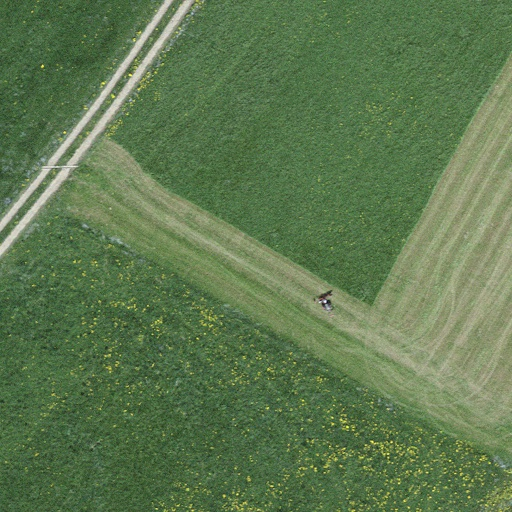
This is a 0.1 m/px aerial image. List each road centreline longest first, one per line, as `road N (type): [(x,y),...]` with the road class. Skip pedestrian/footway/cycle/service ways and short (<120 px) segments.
road 1 (track): [(511,447),(42,188)]
road 2 (track): [(179,0),(0,238)]
